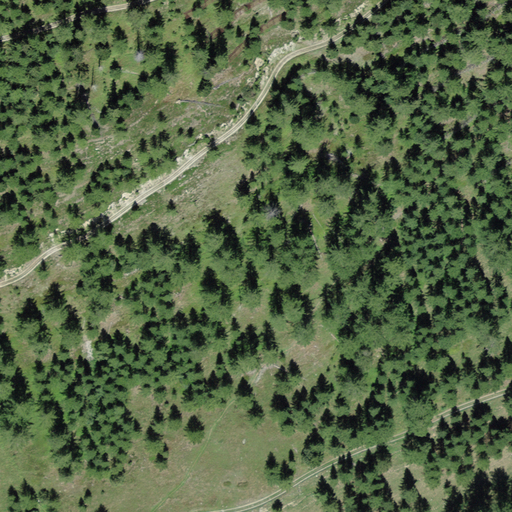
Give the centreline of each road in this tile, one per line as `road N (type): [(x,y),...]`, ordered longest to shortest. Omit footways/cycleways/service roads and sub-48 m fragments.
road 1 (track): [(0,284),(180,172),(250,116),(281,61),(330,41),(386,0)]
road 2 (track): [(511,387),(344,452),(253,503),(201,511)]
road 3 (track): [(147,0),(0,39)]
